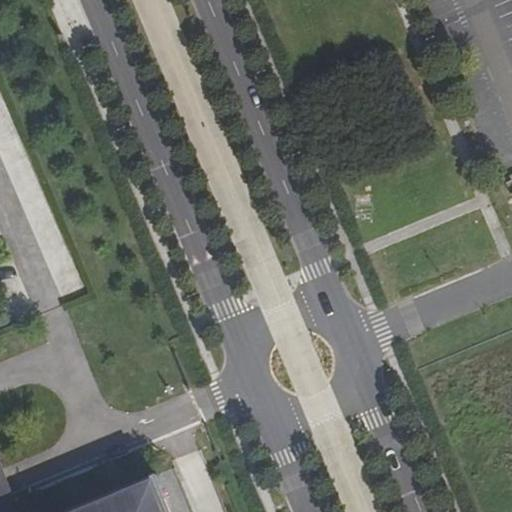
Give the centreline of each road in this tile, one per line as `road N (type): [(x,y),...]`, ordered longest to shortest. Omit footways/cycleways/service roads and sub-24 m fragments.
road 1 (tertiary): [(95,0),(245,358)]
road 2 (tertiary): [(332,313),(202,0)]
road 3 (tertiary): [(419,511),(360,372)]
